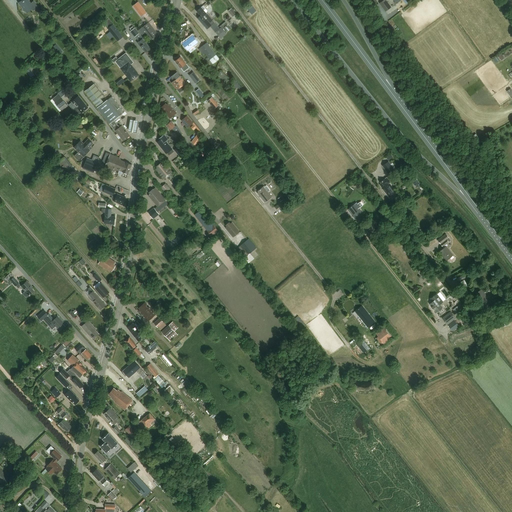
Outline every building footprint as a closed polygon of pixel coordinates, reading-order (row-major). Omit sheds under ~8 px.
[(22,1),(20,3),(24,8),(27,12),(33,8),(35,10),(38,7),(34,1),(30,3),(27,0),(23,0),(22,1)] [(385,0),(384,0),(380,3),(386,11),(391,8),(385,0)] [(137,2),(134,5),(142,16),(146,13),(137,2)] [(256,10),(252,5),(248,9),(251,14),(256,10)] [(220,28),(206,12),(207,11),(203,6),(201,7),(197,11),(200,16),(197,18),(201,23),(207,29),(210,26),(215,32),(220,28)] [(232,8),(228,11),(233,17),(236,14),(232,8)] [(157,34),(149,23),(142,28),(150,39),(152,37),(153,39),(157,36),(156,35),(157,34)] [(119,41),(125,37),(115,24),(109,28),(119,41)] [(220,28),(215,32),(218,35),(224,30),(221,27),(220,28)] [(134,37),(139,33),(135,28),(130,31),(134,37)] [(151,49),(143,39),(143,38),(141,36),(137,39),(139,42),(138,42),(141,46),(140,46),(145,53),(151,49)] [(188,50),(198,42),(193,36),(183,43),(188,50)] [(216,55),(207,42),(200,47),(209,60),(216,55)] [(116,57),(112,60),(114,63),(116,62),(131,81),(139,75),(131,65),(133,63),(126,53),(118,60),(116,57)] [(216,55),(209,60),(211,62),(213,64),(215,62),(219,59),(216,55)] [(180,57),(175,61),(178,64),(178,65),(180,69),(181,68),(184,72),(189,68),(183,60),(180,57)] [(177,72),(170,77),(173,81),(171,83),(177,90),(186,83),(180,76),(177,72)] [(240,90),(242,88),(234,78),(232,80),(240,90)] [(190,82),(196,89),(199,86),(193,79),(190,82)] [(104,102),(100,98),(103,95),(94,84),(84,91),(115,131),(116,131),(123,141),(130,136),(122,125),(120,127),(114,120),(124,112),(112,96),(107,100),(104,102)] [(58,94),(52,99),(61,111),(67,106),(58,94)] [(71,102),(81,114),(88,108),(79,96),(71,102)] [(212,97),(207,101),(214,109),(218,105),(212,97)] [(170,119),(177,113),(168,103),(167,104),(166,103),(162,107),(163,108),(162,110),(170,119)] [(187,115),(181,120),(187,128),(193,123),(187,115)] [(131,121),(129,133),(137,134),(139,122),(131,121)] [(171,121),(167,125),(171,130),(175,126),(171,121)] [(159,139),(160,140),(157,142),(166,154),(167,153),(169,155),(174,152),(172,149),(173,149),(166,141),(169,139),(168,139),(164,135),(166,133),(159,139)] [(473,142),(479,138),(476,134),(470,138),(473,142)] [(201,139),(196,136),(191,142),(196,146),(201,139)] [(79,160),(83,156),(83,157),(90,150),(88,148),(93,144),(88,139),(84,144),(80,141),(79,142),(78,142),(76,144),(76,146),(74,147),(78,152),(75,155),(79,160)] [(179,146),(174,149),(180,156),(184,153),(179,146)] [(106,153),(106,152),(104,157),(109,159),(105,168),(110,171),(110,169),(113,170),(114,169),(117,170),(118,170),(128,174),(132,165),(121,160),(120,158),(111,154),(109,153),(110,151),(107,150),(106,153)] [(65,157),(57,163),(69,178),(74,174),(71,170),(74,168),(65,157)] [(87,158),(83,167),(94,171),(98,162),(87,158)] [(158,173),(163,179),(172,172),(167,166),(163,161),(156,167),(157,168),(156,169),(159,172),(158,173)] [(382,166),(388,174),(394,170),(388,161),(382,166)] [(390,182),(387,177),(380,182),(381,184),(380,185),(389,198),(396,193),(389,183),(390,182)] [(419,183),(415,177),(411,181),(415,186),(419,183)] [(165,184),(161,188),(165,193),(170,189),(165,184)] [(106,185),(103,192),(112,196),(111,198),(115,200),(114,201),(123,205),(126,198),(113,192),(114,188),(106,185)] [(258,191),(259,192),(258,193),(265,203),(272,197),(264,186),(258,191)] [(148,195),(158,207),(166,200),(155,188),(153,189),(149,192),(150,194),(148,195)] [(281,202),(275,207),(278,211),(280,210),(281,211),(285,208),(283,207),(284,206),(281,202)] [(351,209),(349,211),(356,221),(364,215),(359,208),(362,205),(360,202),(357,204),(356,203),(350,208),(351,209)] [(112,209),(102,208),(102,212),(105,213),(104,223),(114,224),(115,216),(111,216),(112,209)] [(154,208),(148,213),(153,218),(158,214),(154,208)] [(202,209),(197,213),(205,223),(205,222),(210,228),(207,230),(211,236),(213,235),(215,237),(219,233),(217,231),(218,231),(209,219),(210,219),(202,209)] [(232,223),(231,224),(229,222),(226,225),(227,227),(226,228),(233,237),(240,232),(232,223)] [(371,223),(365,227),(371,235),(376,231),(371,223)] [(453,255),(446,246),(448,245),(447,244),(450,241),(445,234),(438,240),(444,248),(439,252),(446,261),(453,255)] [(257,248),(249,239),(237,248),(249,263),(255,258),(250,253),(257,248)] [(98,264),(112,272),(116,265),(114,265),(116,262),(104,255),(98,264)] [(9,285),(12,283),(14,287),(19,283),(14,277),(14,276),(13,275),(12,273),(10,273),(3,280),(6,283),(7,283),(9,285)] [(96,273),(93,276),(99,282),(102,280),(96,273)] [(25,297),(27,297),(30,295),(34,291),(31,288),(32,287),(26,281),(20,286),(25,291),(23,292),(23,294),(25,297)] [(103,298),(109,292),(102,283),(96,289),(103,298)] [(90,287),(88,289),(91,292),(89,295),(93,299),(94,298),(95,300),(94,301),(101,309),(106,305),(98,297),(90,287)] [(476,293),(476,294),(474,296),(476,300),(478,299),(484,308),(491,303),(482,289),(476,293)] [(437,313),(440,310),(443,308),(441,304),(444,302),(443,301),(446,299),(440,292),(437,294),(437,293),(430,299),(433,302),(430,304),(437,313)] [(140,310),(139,311),(148,321),(156,314),(145,303),(139,308),(140,310)] [(455,312),(462,307),(460,304),(453,310),(455,312)] [(375,321),(362,305),(354,311),(367,327),(375,321)] [(76,308),(71,312),(75,317),(80,313),(76,308)] [(451,311),(442,318),(448,325),(456,318),(451,311)] [(63,322),(58,316),(52,322),(59,330),(60,329),(61,330),(65,326),(62,323),(63,322)] [(502,325),(511,321),(510,317),(501,320),(502,325)] [(160,318),(154,323),(160,330),(166,325),(160,318)] [(92,338),(93,337),(94,338),(99,334),(95,330),(96,329),(88,320),(86,322),(84,319),(81,321),(84,324),(81,326),(92,338)] [(170,342),(178,335),(174,331),(178,328),(173,322),(161,332),(170,342)] [(133,323),(128,327),(132,331),(131,332),(135,337),(138,341),(148,334),(144,329),(140,332),(133,323)] [(386,325),(374,335),(382,346),(394,336),(386,325)] [(145,358),(135,346),(136,345),(130,337),(125,341),(131,349),(141,361),(145,358)] [(73,344),(68,339),(64,343),(69,348),(73,344)] [(363,339),(353,347),(360,356),(370,348),(363,339)] [(63,344),(57,350),(63,356),(69,350),(63,344)] [(85,348),(84,348),(81,344),(76,349),(80,354),(81,353),(87,360),(92,355),(85,348)] [(83,374),(87,370),(81,365),(82,364),(78,361),(79,360),(72,355),(67,360),(74,366),(71,369),(80,377),(83,374)] [(151,379),(147,374),(148,373),(145,369),(143,371),(134,361),(123,371),(122,372),(125,376),(127,375),(129,377),(136,371),(141,376),(145,380),(146,379),(148,381),(151,379)] [(159,373),(150,363),(146,367),(155,377),(159,373)] [(83,386),(83,385),(83,384),(76,376),(72,380),(77,386),(77,385),(80,388),(81,387),(82,387),(83,386)] [(142,395),(149,389),(146,385),(139,391),(142,395)] [(125,410),(132,400),(122,392),(121,392),(118,390),(117,391),(114,388),(109,394),(112,397),(111,398),(115,401),(114,401),(125,410)] [(70,389),(65,395),(72,402),(72,401),(75,405),(79,400),(76,397),(77,397),(70,389)] [(61,408),(57,412),(64,419),(59,424),(64,429),(64,428),(67,432),(68,431),(68,432),(69,431),(70,430),(70,429),(72,427),(68,423),(69,423),(66,420),(67,419),(68,420),(70,417),(61,408)] [(107,411),(117,423),(120,420),(117,416),(110,408),(107,411)] [(114,425),(117,423),(107,411),(104,414),(111,422),(114,425)] [(155,419),(150,413),(140,421),(146,427),(147,426),(149,428),(157,422),(155,419)] [(139,437),(137,435),(137,434),(130,426),(125,430),(133,438),(135,440),(139,437)] [(109,432),(102,438),(106,442),(102,447),(107,453),(112,448),(113,449),(119,443),(109,432)] [(47,450),(50,454),(54,459),(53,460),(47,466),(48,466),(46,468),(52,474),(53,472),(56,475),(62,469),(55,462),(57,461),(62,456),(55,449),(51,446),(47,450)] [(102,463),(106,459),(102,454),(101,455),(98,451),(94,454),(102,463)] [(119,474),(110,464),(104,470),(113,479),(119,474)] [(0,481),(3,484),(4,483),(5,484),(8,480),(7,479),(9,478),(0,469),(0,481)] [(105,486),(109,482),(104,476),(97,469),(92,473),(99,480),(105,486)] [(151,491),(134,472),(128,478),(145,497),(151,491)]
